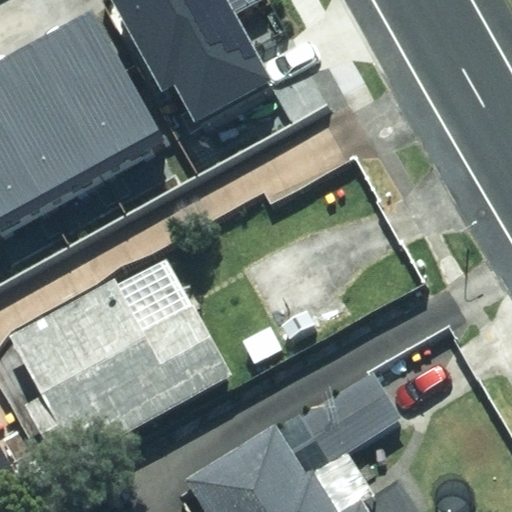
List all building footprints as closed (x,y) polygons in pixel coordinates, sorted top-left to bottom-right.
[(171,87),(189,122),(270,81),(228,0),(112,0),(159,93),(171,87)] [(109,23),(0,82),(0,234),(173,141),(109,23)] [(237,393),(177,272),(0,360),(0,369),(56,483),(237,393)] [(363,511),(376,504),(352,465),(412,428),(378,374),(181,495),(191,511),(363,511)] [(0,489),(15,482),(0,453),(0,489)]
